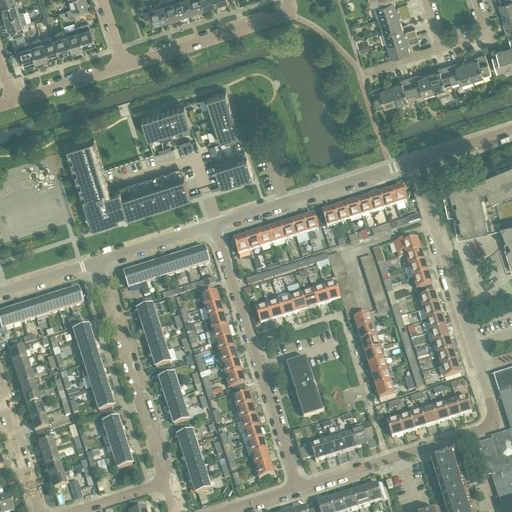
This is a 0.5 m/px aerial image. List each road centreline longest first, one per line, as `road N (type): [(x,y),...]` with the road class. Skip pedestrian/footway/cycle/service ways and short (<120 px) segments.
road 1 (residential): [(386,459),(340,312),(250,339)]
road 2 (residential): [(167,481),(96,262)]
road 3 (residential): [(214,226),(414,164)]
road 4 (residential): [(472,348),(414,164)]
road 5 (residential): [(124,65),(288,12),(288,0)]
road 6 (residential): [(386,459),(497,423),(479,368)]
road 7 (residential): [(297,488),(250,339)]
road 8 (residential): [(38,511),(0,390)]
road 9 (residential): [(96,262),(214,226)]
